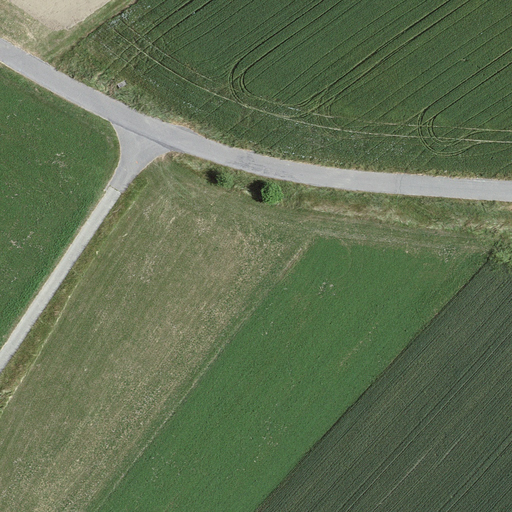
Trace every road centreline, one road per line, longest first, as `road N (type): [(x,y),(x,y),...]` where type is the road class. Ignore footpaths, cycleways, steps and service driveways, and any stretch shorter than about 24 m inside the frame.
road 1 (track): [(511,188),(344,179),(247,162),(148,126),(0,48)]
road 2 (track): [(0,364),(118,187),(148,126)]
